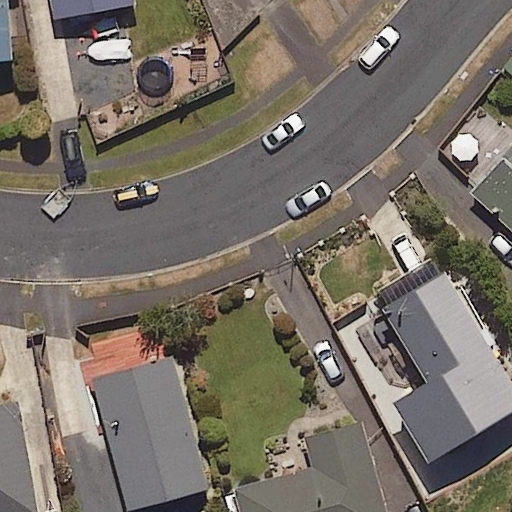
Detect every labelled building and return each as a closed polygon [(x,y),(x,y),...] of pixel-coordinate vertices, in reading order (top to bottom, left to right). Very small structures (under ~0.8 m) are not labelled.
[(0,0),(0,64),(22,63),(17,0),(16,0),(2,1),(1,0),(0,0)] [(143,6),(141,0),(54,0),(59,22),(143,6)] [(511,231),(511,155),(474,196),(511,231)] [(506,345),(495,326),(486,332),(442,258),(381,295),(435,384),(402,404),(438,464),(511,420),(511,375),(497,350),(506,345)] [(213,486),(170,355),(94,380),(138,511),(213,486)] [(44,401),(0,408),(0,511),(40,511),(24,419),(47,415),(44,401)] [(309,441),(318,470),(239,495),(244,511),(389,511),(363,425),(309,441)]
